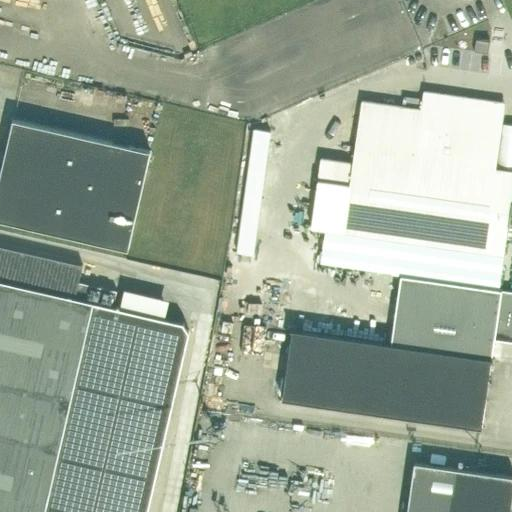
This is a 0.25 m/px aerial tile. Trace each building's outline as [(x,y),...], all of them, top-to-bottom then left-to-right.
[(39,49),(57,0),(46,0),(29,46),(39,49)] [(178,0),(135,0),(135,34),(157,34),(163,53),(187,53),(194,51),(178,0)] [(489,42),(475,40),(473,52),(488,54),(489,42)] [(310,227),(503,254),(511,188),(511,170),(495,168),(504,103),(423,91),(420,109),(361,101),(352,163),(320,158),(310,227)] [(150,150),(12,119),(0,170),(0,219),(127,249),(150,150)] [(0,511),(127,511),(149,416),(169,421),(191,324),(94,301),(97,285),(78,281),(82,264),(0,244),(0,511)] [(291,330),(492,359),(493,358),(491,358),(494,339),(511,341),(511,291),(400,275),(390,343),(290,329),(290,330),(291,330)] [(492,359),(291,330),(281,399),(481,428),(490,360),(492,360),(492,359)] [(508,511),(511,491),(511,475),(413,462),(405,511),(508,511)] [(149,511),(152,497),(142,496),(139,511),(149,511)]
